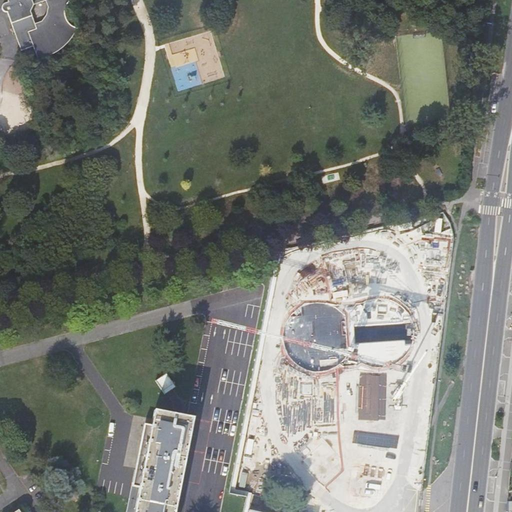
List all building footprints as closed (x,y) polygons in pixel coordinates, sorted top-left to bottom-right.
[(0,8),(0,12),(5,14),(20,52),(32,48),(37,62),(47,58),(57,53),(63,49),(68,42),(71,37),(74,31),(70,30),(67,28),(65,25),(63,20),(63,16),(65,10),(67,4),(69,0),(4,0),(6,3),(3,5),(0,8)] [(27,243),(33,238),(28,232),(22,238),(27,243)] [(447,267),(449,240),(422,238),(420,271),(436,272),(437,267),(447,267)] [(335,274),(334,254),(324,255),(325,274),(335,274)] [(338,286),(327,288),(331,305),(342,302),(338,286)] [(349,317),(348,320),(348,319),(342,312),(335,307),(327,304),(319,303),(311,303),(303,306),(296,310),(290,316),(285,325),(283,334),(284,344),(287,353),(293,361),(300,367),(310,371),(319,372),(328,370),(336,367),(343,361),(348,354),(350,350),(355,356),(363,363),(373,366),(383,367),(393,365),(401,360),(408,352),(413,343),(414,334),(413,324),(409,315),(403,307),(396,302),(388,299),(380,298),(371,299),(363,302),(355,309),(349,317)] [(163,395),(174,388),(164,374),(154,380),(163,395)] [(142,425),(129,487),(136,488),(131,511),(171,511),(190,419),(152,411),(149,426),(142,425)] [(302,460),(320,480),(343,459),(325,440),(302,460)] [(253,471),(261,473),(265,459),(257,457),(253,471)] [(357,471),(355,496),(381,498),(383,473),(357,471)] [(123,511),(131,511),(136,488),(129,487),(123,511)]
